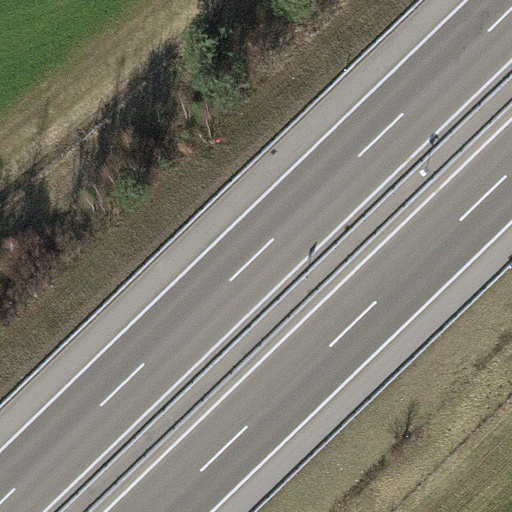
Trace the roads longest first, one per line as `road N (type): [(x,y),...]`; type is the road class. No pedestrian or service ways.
road 1 (motorway): [(511,13),(0,506)]
road 2 (motorway): [(162,511),(511,174)]
road 3 (track): [(0,154),(180,0)]
